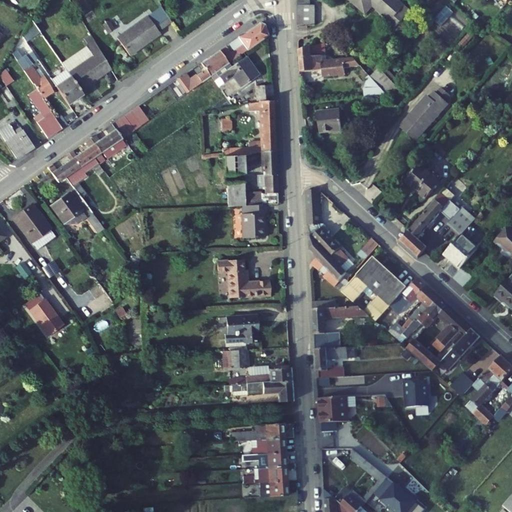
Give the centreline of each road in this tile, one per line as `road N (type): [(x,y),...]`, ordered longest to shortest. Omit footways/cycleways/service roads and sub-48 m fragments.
road 1 (residential): [(293,175),(312,511)]
road 2 (residential): [(12,181),(248,7),(283,2)]
road 3 (residential): [(511,352),(328,184),(293,175)]
road 4 (residential): [(283,2),(293,175)]
